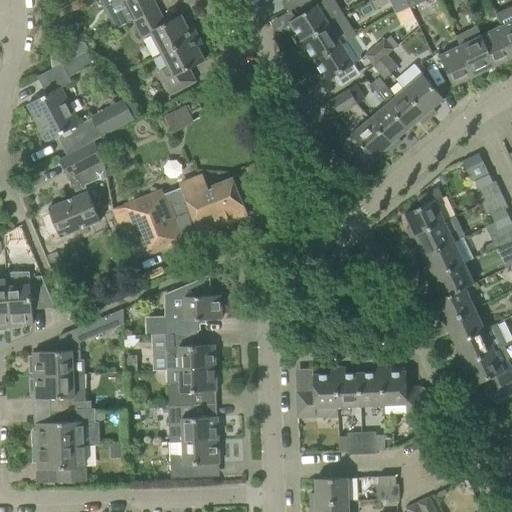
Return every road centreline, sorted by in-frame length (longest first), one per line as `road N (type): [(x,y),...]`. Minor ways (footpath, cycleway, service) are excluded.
road 1 (residential): [(272,467),(266,323),(291,271),(353,214)]
road 2 (residential): [(274,494),(19,498),(0,487)]
road 3 (residential): [(353,214),(244,0)]
road 4 (residential): [(460,427),(353,214)]
road 5 (residential): [(428,464),(272,467)]
road 6 (residential): [(353,214),(473,115)]
